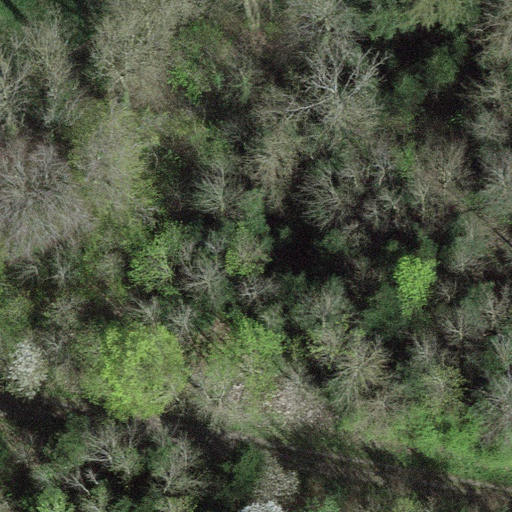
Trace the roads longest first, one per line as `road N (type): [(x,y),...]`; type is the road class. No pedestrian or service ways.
road 1 (track): [(0,406),(511,511)]
road 2 (track): [(243,0),(0,94)]
